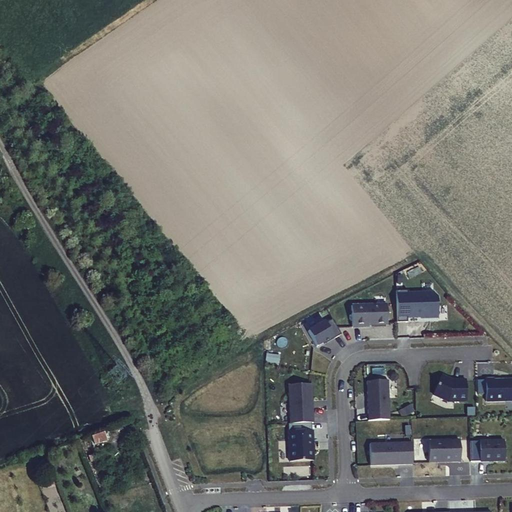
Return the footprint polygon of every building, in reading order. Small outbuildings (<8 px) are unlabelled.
[(396,290),(397,322),(407,321),(407,317),(421,316),(421,315),(426,314),(429,317),(438,316),(437,296),(433,291),(423,292),(423,293),(408,293),(407,290),(396,290)] [(387,324),(386,304),(351,305),(352,326),(368,326),(368,324),(387,324)] [(341,334),(332,319),(326,323),(325,321),(308,331),(316,346),(324,342),(333,336),(334,338),(341,334)] [(433,394),(448,401),(466,400),(466,380),(457,380),(457,381),(452,381),(449,380),(450,379),(441,375),(433,394)] [(486,401),(511,400),(511,379),(509,379),(509,380),(504,380),(504,379),(494,380),(494,378),(486,379),(486,401)] [(368,420),(390,419),(388,380),(367,381),(368,420)] [(289,385),(290,424),(313,423),(312,405),(311,404),(311,400),(312,400),(311,384),(289,385)] [(313,430),(289,431),(290,461),(312,460),(312,442),(313,442),(313,430)] [(103,432),(91,435),(93,444),(105,441),(103,432)] [(428,462),(460,461),(459,440),(428,441),(428,462)] [(480,461),(489,461),(490,459),(494,459),(494,461),(505,460),(504,440),(479,440),(480,461)] [(370,465),(413,464),(412,442),(370,444),(370,465)]
